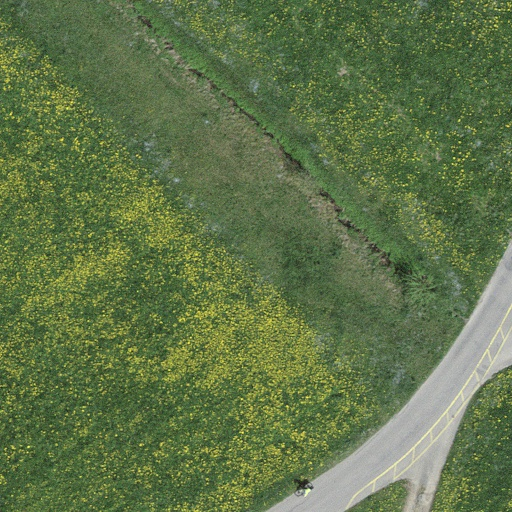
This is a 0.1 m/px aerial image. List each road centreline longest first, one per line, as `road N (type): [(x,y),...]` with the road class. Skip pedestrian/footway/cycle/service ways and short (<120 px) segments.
road 1 (unclassified): [(511,297),(454,386),(370,473),(309,511)]
road 2 (track): [(414,511),(454,386)]
